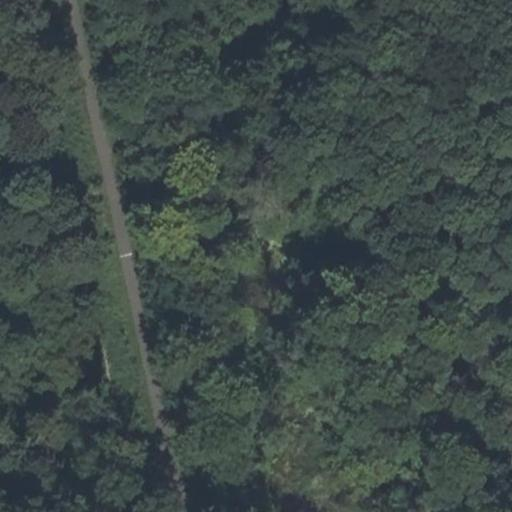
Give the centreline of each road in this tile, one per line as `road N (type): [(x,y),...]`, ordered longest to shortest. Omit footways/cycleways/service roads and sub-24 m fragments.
road 1 (unknown): [(138,511),(27,0)]
road 2 (track): [(179,511),(68,0)]
